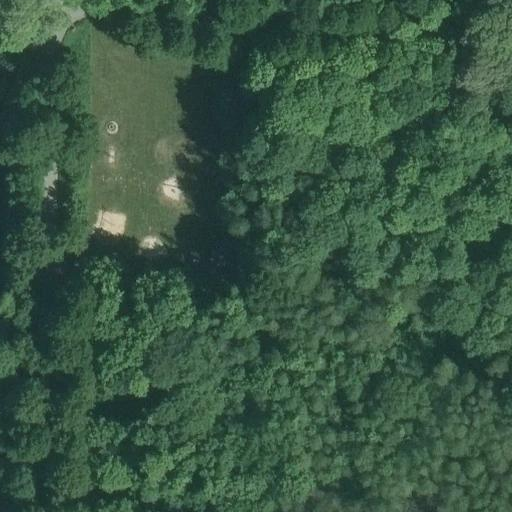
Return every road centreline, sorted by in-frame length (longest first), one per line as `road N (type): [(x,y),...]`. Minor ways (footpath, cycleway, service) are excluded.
road 1 (unclassified): [(47,1),(52,511)]
road 2 (unclassified): [(511,39),(47,1)]
